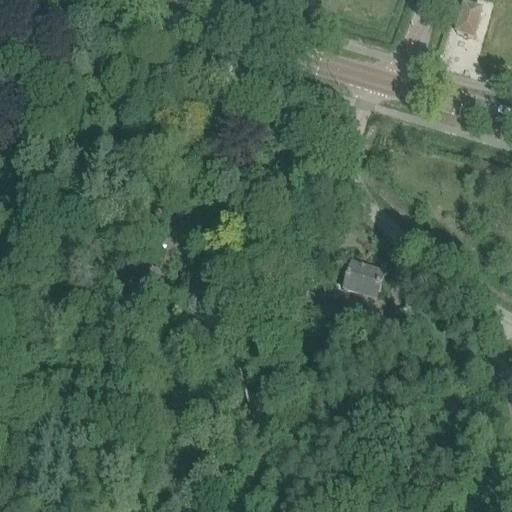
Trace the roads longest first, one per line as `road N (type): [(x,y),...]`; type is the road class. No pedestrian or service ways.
road 1 (unclassified): [(483,305),(357,193),(350,152),(360,104),(381,80)]
road 2 (tertiary): [(381,80),(114,0)]
road 3 (tertiary): [(511,118),(381,80)]
